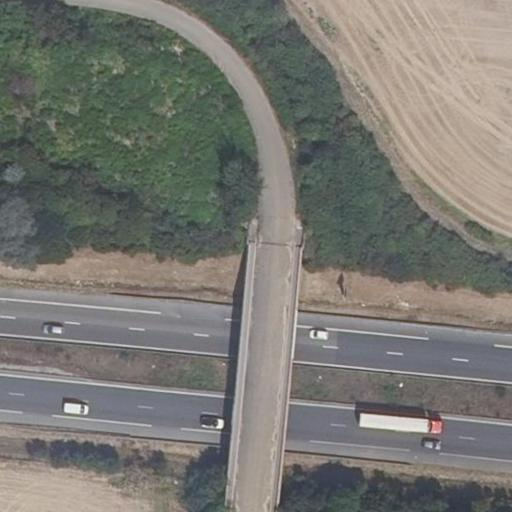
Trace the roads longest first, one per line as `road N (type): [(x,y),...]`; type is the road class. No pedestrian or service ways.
road 1 (track): [(120,0),(202,38),(257,94),(272,143),(279,190),(251,511)]
road 2 (trunk): [(0,392),(511,442)]
road 3 (trunk): [(511,365),(0,316)]
road 4 (track): [(274,0),(385,171),(435,226),(483,256),(511,262)]
